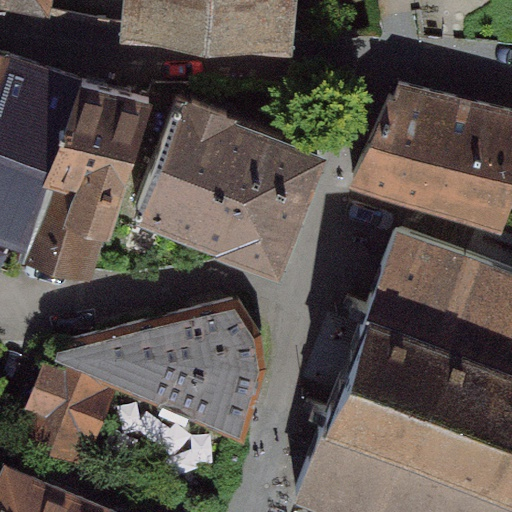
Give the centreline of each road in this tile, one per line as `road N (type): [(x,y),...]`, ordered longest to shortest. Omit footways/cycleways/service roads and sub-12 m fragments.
road 1 (residential): [(0,28),(133,46),(377,50)]
road 2 (residential): [(311,286),(240,273),(67,305),(0,295)]
road 3 (residential): [(311,286),(377,50)]
road 4 (residential): [(249,511),(311,286)]
road 5 (residential): [(377,50),(511,77)]
